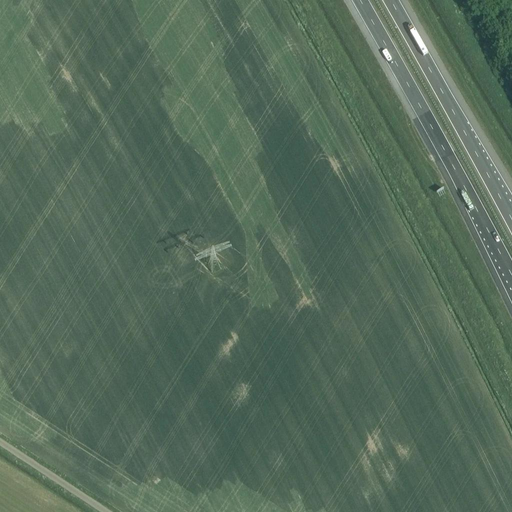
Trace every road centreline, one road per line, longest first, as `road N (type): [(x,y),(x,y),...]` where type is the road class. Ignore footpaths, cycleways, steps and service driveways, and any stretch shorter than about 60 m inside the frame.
road 1 (motorway): [(361,0),(511,277)]
road 2 (motorway): [(511,220),(392,0)]
road 3 (unclassified): [(109,511),(0,440)]
